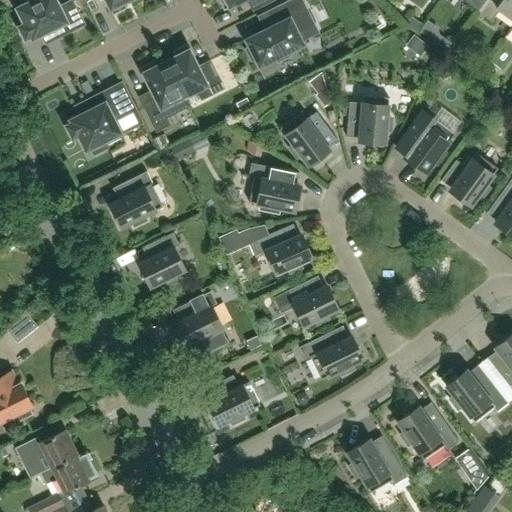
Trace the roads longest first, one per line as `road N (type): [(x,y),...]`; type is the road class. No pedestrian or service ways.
road 1 (residential): [(184,484),(0,113)]
road 2 (residential): [(403,364),(334,232),(342,197),(362,184),(390,185),(496,262),(508,285)]
road 3 (residential): [(184,484),(403,364)]
road 4 (residential): [(0,107),(194,7)]
road 5 (residential): [(403,364),(508,285)]
